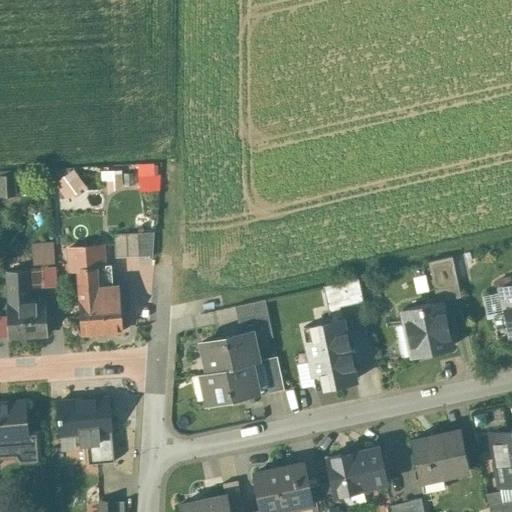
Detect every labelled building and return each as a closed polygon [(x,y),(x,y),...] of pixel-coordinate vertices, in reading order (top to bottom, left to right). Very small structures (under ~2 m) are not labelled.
[(73,170),(56,182),(66,196),(83,184),(73,170)] [(13,175),(0,175),(0,195),(14,195),(13,175)] [(154,176),(138,177),(139,190),(155,189),(154,176)] [(138,233),(139,256),(152,255),(154,232),(138,233)] [(115,234),(116,257),(139,256),(138,233),(115,234)] [(53,241),(32,243),(33,264),(55,263),(53,241)] [(70,269),(78,268),(78,267),(96,265),(98,286),(113,285),(112,275),(108,275),(107,266),(111,266),(111,264),(104,264),(103,245),(69,247),(70,269)] [(452,255),(428,261),(434,288),(458,283),(452,255)] [(78,267),(78,268),(80,299),(82,333),(122,331),(120,296),(119,284),(113,285),(98,286),(96,265),(78,267)] [(44,301),(29,302),(27,270),(5,272),(7,303),(7,304),(9,337),(46,335),(44,301)] [(323,285),(331,321),(342,319),(340,306),(364,301),(359,278),(323,285)] [(511,282),(499,285),(505,312),(499,313),(504,334),(509,333),(511,332),(511,282)] [(265,299),(235,306),(239,321),(256,318),(257,323),(270,321),(265,299)] [(402,308),(405,323),(407,322),(413,352),(411,353),(412,354),(451,346),(441,300),(438,301),(437,301),(402,308)] [(331,321),(303,327),(316,387),(356,379),(351,355),(355,354),(352,341),(347,342),(342,319),(331,321)] [(209,368),(209,370),(257,359),(251,330),(242,332),(241,332),(202,341),(203,342),(205,342),(211,368),(209,368)] [(250,362),(252,368),(263,365),(269,392),(284,389),(277,355),(257,359),(257,360),(250,362)] [(209,370),(202,371),(202,373),(205,372),(211,399),(208,400),(208,401),(257,391),(252,368),(250,362),(257,360),(257,359),(209,370)] [(108,396),(56,401),(59,433),(74,432),(75,440),(86,445),(87,462),(113,460),(108,396)] [(23,401),(0,403),(0,455),(15,455),(19,461),(38,459),(36,432),(25,433),(23,401)] [(503,401),(468,409),(473,435),(491,432),(491,431),(509,428),(503,401)] [(511,427),(509,428),(491,431),(491,432),(500,485),(511,482),(511,427)] [(459,428),(440,432),(440,433),(413,439),(412,438),(411,438),(420,480),(421,479),(421,478),(447,473),(447,474),(468,469),(459,428)] [(378,445),(326,456),(334,492),(386,482),(378,445)] [(303,461),(254,471),(261,508),(262,511),(268,509),(311,500),(303,461)] [(244,511),(237,479),(222,482),(224,494),(226,493),(229,511),(244,511)] [(500,490),(485,492),(488,503),(489,511),(511,511),(511,497),(502,500),(500,490)] [(224,494),(179,503),(180,511),(229,511),(226,493),(224,494)] [(423,511),(420,497),(405,500),(407,511),(423,511)] [(114,511),(114,500),(99,499),(98,511),(114,511)] [(407,511),(405,500),(390,504),(391,511),(407,511)]
